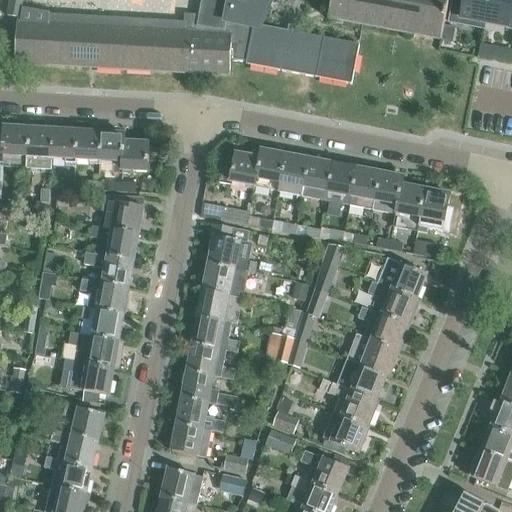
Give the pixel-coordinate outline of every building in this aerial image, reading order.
[(22,0),(10,0),(7,17),(20,19),(21,9),(22,0)] [(16,41),(15,64),(229,76),(230,61),(245,62),(245,64),(350,84),(357,45),(260,26),(271,0),(331,0),(330,7),(328,19),(361,25),(384,30),(440,40),(447,0),(199,0),(197,16),(184,15),(184,23),(49,15),(49,13),(21,9),(20,19),(20,24),(17,23),(17,37),(16,41)] [(452,0),(449,22),(483,29),(484,29),(485,24),(484,24),(488,0),(452,0)] [(511,0),(488,0),(484,24),(485,24),(511,29),(511,0)] [(497,62),(511,65),(511,58),(511,51),(500,49),(497,62)] [(2,168),(26,170),(27,163),(29,131),(4,130),(3,138),(2,168)] [(29,131),(27,163),(26,170),(50,171),(50,161),(52,133),(29,131)] [(76,135),(52,133),(50,161),(65,162),(65,165),(74,165),(74,162),(76,135)] [(89,163),(89,167),(99,167),(99,164),(101,136),(76,135),(74,162),(89,163)] [(125,138),(101,136),(99,164),(113,165),(113,168),(122,168),(124,146),(125,138)] [(122,168),(122,175),(122,177),(132,178),(132,174),(147,175),(149,147),(124,146),(122,168)] [(277,194),(278,194),(280,186),(285,158),(261,153),(259,161),(256,180),(255,190),(256,190),(256,189),(277,193),(277,194)] [(254,192),(255,190),(256,180),(259,161),(234,156),(233,160),(222,158),(217,184),(230,187),(231,184),(244,186),(243,190),(254,192)] [(278,194),(302,199),(304,190),(309,163),(285,158),(280,186),(278,194)] [(304,190),(302,199),(326,203),(328,195),(327,195),(332,167),(309,163),(304,190)] [(341,201),(349,203),(351,203),(357,172),(332,167),(327,195),(328,195),(342,197),(341,201)] [(351,203),(349,203),(348,207),(373,212),(375,204),(374,204),(380,177),(357,172),(351,203)] [(380,177),(374,204),(375,204),(373,212),(395,216),(396,211),(397,211),(402,188),(403,181),(380,177)] [(74,191),(74,181),(61,181),(61,190),(74,191)] [(97,192),(98,183),(85,182),(84,191),(97,192)] [(108,193),(121,193),(121,184),(108,184),(108,193)] [(137,185),(121,184),(121,193),(136,194),(137,185)] [(396,211),(395,216),(392,228),(417,233),(419,224),(425,192),(402,188),(397,211),(396,211)] [(49,205),(50,191),(41,191),(40,204),(49,205)] [(425,192),(419,224),(417,233),(418,228),(427,230),(428,226),(429,222),(443,225),(443,224),(450,225),(453,211),(446,210),(449,197),(425,192)] [(25,203),(26,194),(12,193),(12,202),(25,203)] [(112,231),(112,232),(137,237),(142,210),(160,212),(161,202),(144,200),(97,197),(94,212),(105,214),(102,229),(112,231)] [(212,207),(209,219),(220,222),(223,209),(212,207)] [(248,227),(250,214),(223,209),(220,222),(248,227)] [(260,220),(258,229),(272,232),(273,222),(260,220)] [(284,224),(283,234),(295,236),(297,227),(284,224)] [(210,238),(213,239),(208,266),(247,273),(255,275),(257,265),(237,260),(240,244),(246,246),(249,233),(212,226),(210,238)] [(132,263),(137,237),(112,232),(112,231),(102,229),(92,228),(90,238),(102,240),(102,241),(110,242),(107,258),(132,263)] [(308,229),(306,238),(319,241),(321,231),(308,229)] [(331,231),(329,240),(343,243),(345,233),(331,231)] [(356,235),(354,245),(366,247),(368,238),(356,235)] [(389,251),(391,242),(378,240),(376,249),(389,251)] [(403,244),(391,242),(389,251),(401,254),(403,244)] [(435,259),(437,246),(415,242),(412,255),(435,259)] [(330,247),(324,265),(338,271),(346,250),(330,247)] [(54,274),(58,257),(46,254),(43,271),(54,274)] [(127,290),(132,263),(107,258),(86,254),(85,265),(105,269),(102,284),(101,286),(127,290)] [(247,273),(208,266),(203,292),(229,298),(242,301),(247,273)] [(415,301),(425,276),(401,266),(391,291),(391,292),(415,301)] [(48,302),(50,286),(55,286),(57,274),(54,274),(43,271),(41,284),(39,300),(45,301),(46,301),(48,302)] [(321,273),(317,290),(327,294),(329,294),(335,278),(321,273)] [(127,290),(101,286),(102,284),(82,281),(82,282),(73,280),(72,288),(80,290),(80,292),(91,294),(91,298),(99,299),(97,312),(96,313),(122,317),(127,290)] [(307,284),(298,283),(294,299),(303,301),(307,284)] [(373,284),(369,294),(380,299),(374,314),(381,316),(381,317),(405,326),(415,301),(391,292),(391,291),(373,284)] [(317,290),(308,314),(318,318),(327,294),(317,290)] [(231,326),(243,328),(244,323),(238,322),(242,301),(229,298),(203,292),(197,319),(231,326)] [(46,301),(43,313),(55,316),(58,303),(48,302),(46,301)] [(34,323),(36,310),(27,308),(25,321),(34,323)] [(95,322),(92,338),(91,340),(117,344),(122,317),(96,313),(97,312),(77,308),(75,319),(95,322)] [(374,314),(362,309),(358,320),(369,324),(363,338),(371,342),(397,352),(398,353),(405,335),(402,334),(405,326),(381,317),(381,316),(374,314)] [(231,326),(197,319),(192,346),(226,353),(237,356),(240,344),(228,341),(231,326)] [(294,340),(294,341),(307,346),(313,329),(299,325),(297,331),(294,340)] [(283,330),(281,337),(282,337),(294,340),(297,331),(286,328),(283,330)] [(37,341),(47,343),(49,330),(40,329),(37,341)] [(115,354),(117,344),(91,340),(92,338),(72,335),(70,345),(90,349),(86,366),(116,371),(119,355),(115,354)] [(346,361),(355,364),(361,367),(385,377),(388,378),(395,361),(393,361),(397,352),(371,342),(363,338),(356,336),(346,361)] [(282,337),(277,363),(287,365),(291,354),(294,341),(294,340),(282,337)] [(294,341),(291,354),(304,358),(307,346),(294,341)] [(213,378),(233,382),(235,371),(223,368),(226,353),(192,346),(186,373),(213,379),(213,378)] [(116,372),(116,371),(86,366),(65,361),(62,373),(72,375),(69,392),(83,395),(82,404),(96,407),(98,398),(107,399),(112,372),(116,372)] [(385,377),(361,367),(351,392),(375,402),(385,377)] [(13,370),(10,392),(21,394),(24,372),(13,370)] [(236,410),(238,399),(218,395),(219,392),(210,391),(213,379),(186,373),(181,400),(207,406),(208,404),(216,406),(236,410)] [(511,378),(500,403),(511,407),(511,378)] [(28,388),(46,393),(47,388),(40,385),(35,380),(29,379),(28,388)] [(333,414),(365,427),(375,402),(351,392),(323,381),(319,391),(339,399),(333,414)] [(293,390),(285,387),(283,392),(291,396),(293,390)] [(293,436),(299,422),(288,417),(293,403),(284,399),(272,427),(293,436)] [(211,433),(223,435),(225,423),(214,421),(214,420),(205,418),(207,406),(181,400),(176,427),(202,433),(211,434),(211,433)] [(511,407),(500,403),(490,428),(511,436),(511,407)] [(70,419),(72,408),(59,405),(56,416),(70,419)] [(78,410),(71,437),(71,438),(97,444),(103,416),(78,410)] [(323,440),(355,453),(365,427),(333,414),(323,440)] [(170,455),(196,460),(197,458),(206,460),(208,449),(211,450),(212,445),(209,444),(211,434),(202,433),(176,427),(170,455)] [(511,436),(490,428),(480,453),(505,463),(505,464),(511,466),(511,436)] [(290,456),(296,442),(270,432),(265,446),(290,456)] [(65,464),(90,470),(97,444),(71,438),(71,437),(53,433),(50,443),(61,445),(57,462),(65,464)] [(305,482),(295,477),(295,478),(313,486),(337,496),(348,470),(324,460),(316,456),(315,457),(305,453),(300,464),(311,468),(305,482)] [(470,479),(495,489),(505,494),(511,476),(511,466),(505,464),(505,463),(480,453),(470,479)] [(245,475),(248,461),(227,456),(226,460),(222,460),(220,470),(245,475)] [(65,464),(57,462),(46,460),(43,469),(55,471),(51,488),(59,489),(59,491),(88,498),(84,497),(90,470),(65,464)] [(22,465),(14,463),(11,476),(19,478),(22,465)] [(167,472),(161,499),(186,505),(189,505),(189,504),(197,506),(203,480),(167,472)] [(0,476),(0,485),(7,487),(9,480),(9,478),(0,476)] [(240,496),(244,481),(222,476),(219,491),(240,496)] [(301,510),(284,502),(283,503),(302,511),(303,511),(330,511),(337,496),(313,486),(295,478),(290,487),(292,488),(293,488),(307,494),(301,510)] [(5,499),(16,501),(19,482),(9,480),(7,487),(5,499)] [(84,511),(88,498),(59,491),(59,489),(51,488),(45,511),(84,511)] [(247,500),(254,503),(260,502),(263,494),(252,490),(247,500)] [(492,511),(462,496),(454,511),(492,511)] [(186,511),(189,505),(186,505),(161,499),(157,511),(186,511)] [(302,511),(283,503),(279,511),(303,511),(302,511)]
